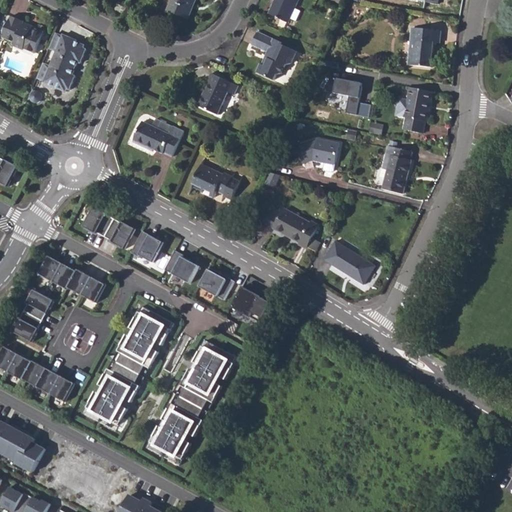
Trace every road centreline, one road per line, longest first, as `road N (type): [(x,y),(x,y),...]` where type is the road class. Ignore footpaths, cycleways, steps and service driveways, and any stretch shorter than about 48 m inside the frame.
road 1 (residential): [(91,172),(375,336)]
road 2 (residential): [(218,511),(0,392)]
road 3 (residential): [(375,336),(458,179),(470,113)]
road 4 (residential): [(375,336),(511,419)]
road 5 (residential): [(135,429),(196,309)]
road 6 (residential): [(241,0),(210,43),(190,51),(139,47)]
road 7 (residential): [(91,159),(139,47)]
